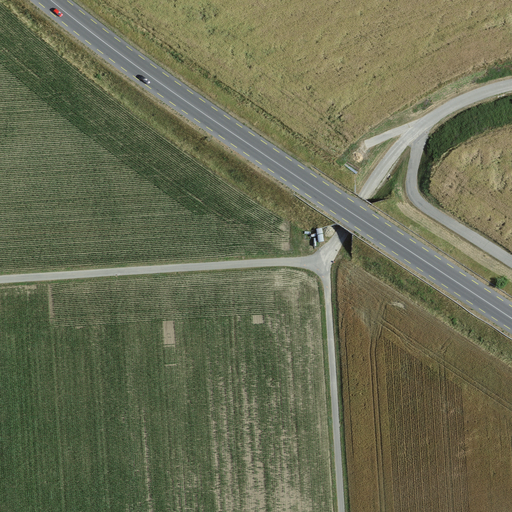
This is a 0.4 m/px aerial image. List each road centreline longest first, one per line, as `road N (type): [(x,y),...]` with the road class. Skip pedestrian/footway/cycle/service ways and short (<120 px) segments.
road 1 (track): [(341,511),(324,258),(0,279)]
road 2 (primary): [(511,318),(206,115),(54,0)]
road 3 (unclassified): [(324,258),(381,169),(419,127),(455,103),(511,84)]
